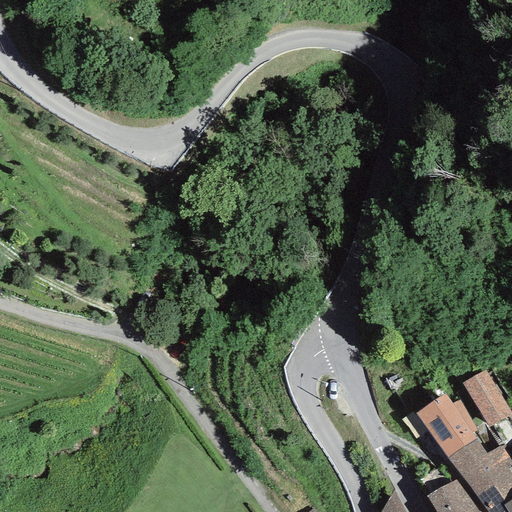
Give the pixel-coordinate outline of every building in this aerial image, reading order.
[(511,413),(485,371),(462,383),(489,427),(511,413)] [(444,394),(415,414),(447,458),(476,439),(471,433),(477,430),(459,400),(452,404),(444,394)] [(508,468),(511,464),(511,452),(505,443),(486,454),(476,439),(447,458),(472,490),(508,468)] [(487,511),(507,511),(504,505),(511,499),(511,474),(508,468),(472,490),(487,511)] [(478,511),(455,480),(426,496),(435,511),(478,511)] [(404,511),(394,490),(380,511),(404,511)]
